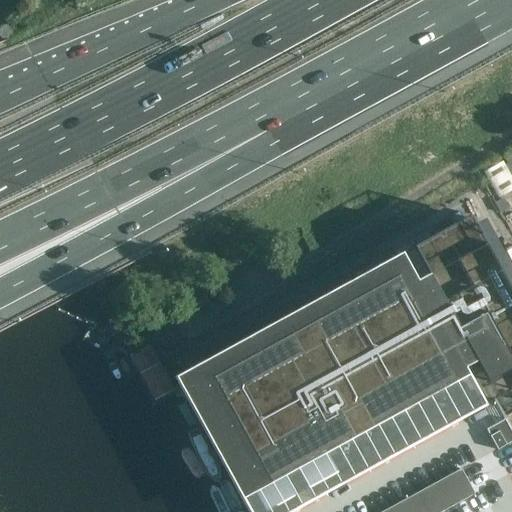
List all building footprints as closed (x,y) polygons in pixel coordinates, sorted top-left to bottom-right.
[(499,196),(511,188),(511,175),(504,160),(485,170),(499,196)] [(467,218),(188,371),(264,511),(511,511),(511,438),(483,385),(511,368),(511,300),(508,293),(471,226),(467,218)] [(204,297),(199,300),(203,307),(208,304),(204,297)] [(171,327),(158,335),(166,349),(179,341),(171,327)] [(147,345),(127,356),(154,400),(174,390),(147,345)]
